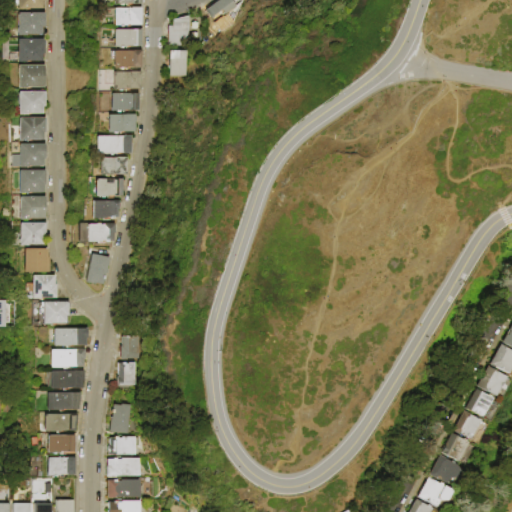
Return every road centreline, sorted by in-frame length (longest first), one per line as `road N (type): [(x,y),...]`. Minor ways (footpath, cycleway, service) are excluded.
road 1 (tertiary): [(511,212),(479,238),(337,459),(288,487),(249,473),(214,413),(213,321),(271,160),(352,91)]
road 2 (residential): [(90,511),(97,394),(154,101),(154,6)]
road 3 (residential): [(112,314),(71,286),(58,257),(56,0)]
road 4 (residential): [(393,511),(511,298)]
